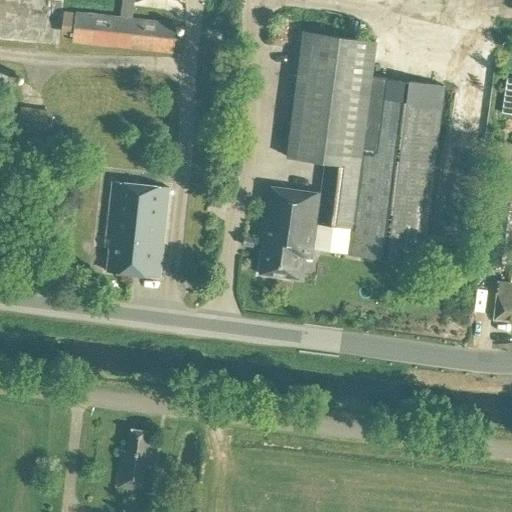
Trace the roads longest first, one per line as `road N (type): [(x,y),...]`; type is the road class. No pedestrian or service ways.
road 1 (unclassified): [(511,450),(0,384)]
road 2 (secondary): [(0,297),(511,362)]
